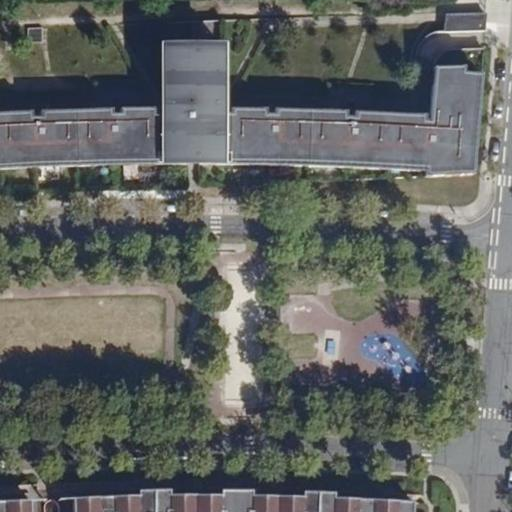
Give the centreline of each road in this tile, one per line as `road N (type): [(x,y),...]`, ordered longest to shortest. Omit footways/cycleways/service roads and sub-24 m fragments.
road 1 (residential): [(505,234),(282,220),(0,222)]
road 2 (residential): [(0,461),(483,467)]
road 3 (residential): [(494,358),(505,234)]
